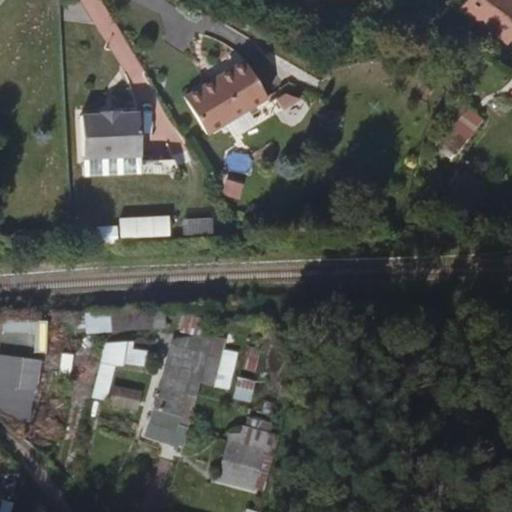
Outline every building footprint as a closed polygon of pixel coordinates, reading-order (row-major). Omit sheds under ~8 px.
[(511,0),(465,0),(457,13),(503,47),(511,34),(511,0)] [(242,62),(212,79),(216,84),(184,103),(204,136),(264,99),(242,62)] [(330,102),(376,96),(372,63),(325,69),(330,102)] [(216,84),(212,79),(181,99),(184,103),(216,84)] [(464,108),(458,123),(478,131),(484,116),(464,108)] [(134,115),(114,116),(96,117),(76,118),(78,160),(136,157),(134,115)] [(239,199),(244,182),(226,177),(221,194),(239,199)] [(118,215),(118,236),(169,234),(168,214),(118,215)] [(181,234),(212,233),(212,216),(181,217),(181,234)] [(73,315),(74,334),(110,332),(109,314),(73,315)] [(206,337),(208,318),(182,315),(180,333),(206,337)] [(181,445),(211,340),(173,340),(146,435),(181,445)] [(98,342),(95,400),(109,401),(111,365),(135,366),(136,343),(98,342)] [(0,409),(33,414),(41,362),(0,356),(0,409)] [(237,377),(231,399),(250,404),(255,382),(237,377)] [(110,388),(109,407),(139,409),(140,390),(110,388)] [(265,496),(277,436),(243,429),(241,437),(228,434),(217,486),(265,496)]
